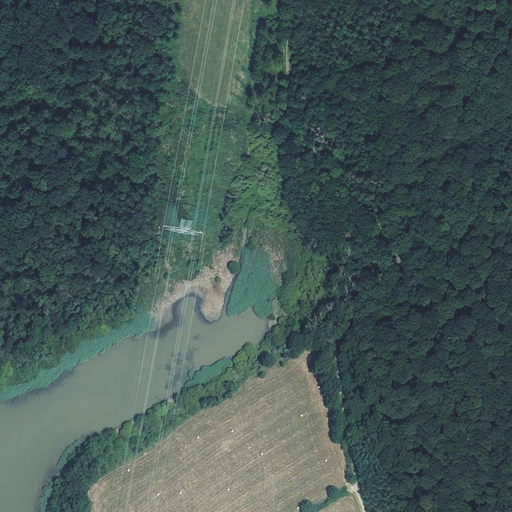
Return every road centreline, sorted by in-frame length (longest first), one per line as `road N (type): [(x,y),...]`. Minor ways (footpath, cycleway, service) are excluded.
road 1 (track): [(293,0),(288,117),(367,206),(401,276),(335,348)]
road 2 (track): [(345,424),(511,350)]
road 3 (track): [(365,511),(335,348)]
